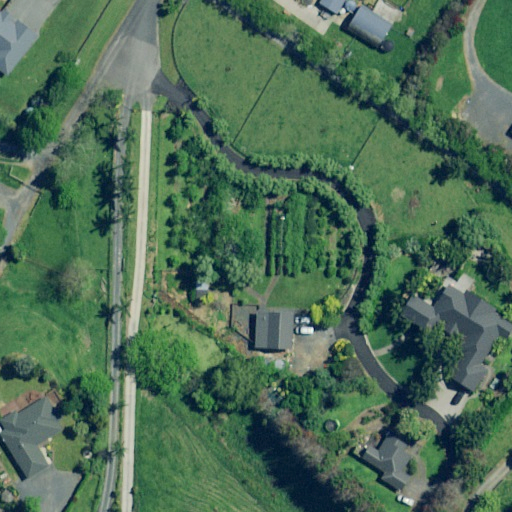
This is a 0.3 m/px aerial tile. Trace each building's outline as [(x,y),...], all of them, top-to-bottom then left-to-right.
[(321,0),(320,3),(337,14),(345,0),(321,0)] [(392,25),(361,7),(347,30),(378,48),(392,25)] [(2,14),(0,12),(0,70),(7,76),(38,35),(5,10),(2,14)] [(491,256),(476,246),(468,258),(483,268),(491,256)] [(497,308),(467,290),(453,281),(450,287),(447,285),(434,309),(412,296),(400,316),(430,333),(435,325),(444,330),(462,341),(455,352),(461,357),(449,377),(473,392),(486,370),(479,366),(497,337),(505,342),(511,329),(511,325),(493,314),(497,308)] [(285,349),(291,349),(293,313),(257,312),(255,348),(264,348),(264,358),(284,359),(285,349)] [(59,422),(60,421),(47,398),(18,415),(16,412),(1,421),(6,430),(0,433),(28,479),(49,467),(36,446),(63,429),(59,422)] [(406,446),(388,435),(377,452),(370,447),(362,458),(385,473),(381,479),(400,492),(407,480),(399,475),(411,457),(402,452),(406,446)]
